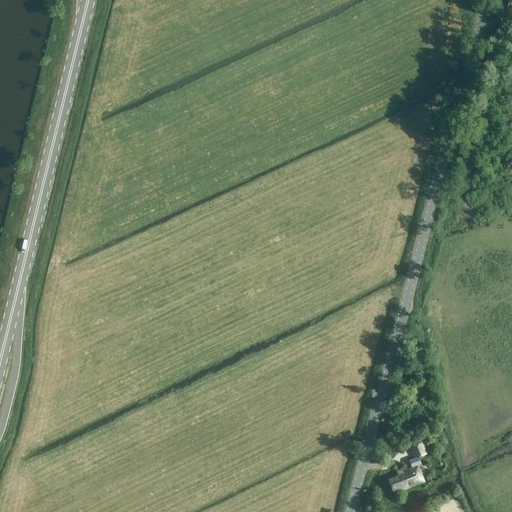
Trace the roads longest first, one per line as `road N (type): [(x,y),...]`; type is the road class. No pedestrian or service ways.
road 1 (unclassified): [(349,511),(485,0)]
road 2 (primary): [(0,361),(87,0)]
